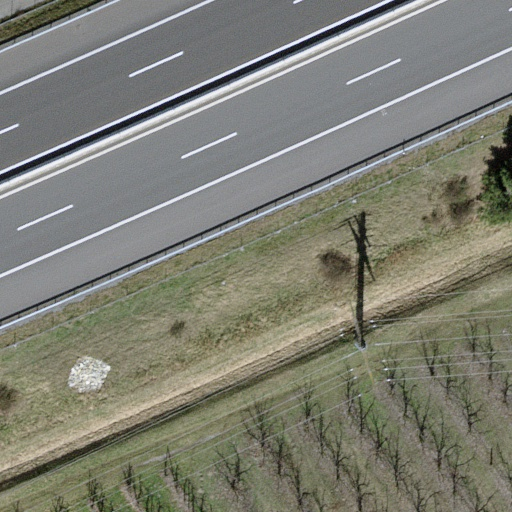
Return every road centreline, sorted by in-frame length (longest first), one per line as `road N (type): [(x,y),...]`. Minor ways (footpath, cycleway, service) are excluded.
road 1 (motorway): [(0,237),(511,9)]
road 2 (motorway): [(291,0),(0,129)]
